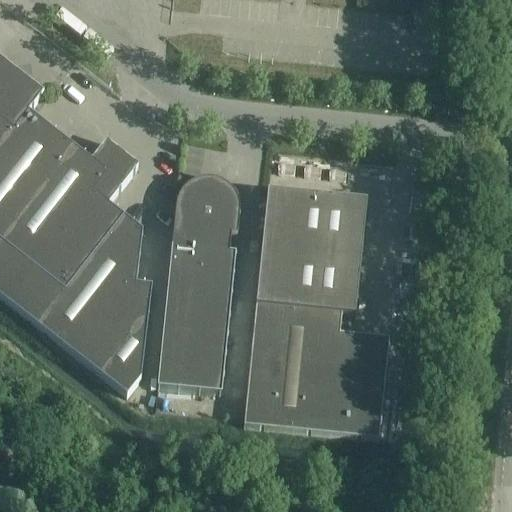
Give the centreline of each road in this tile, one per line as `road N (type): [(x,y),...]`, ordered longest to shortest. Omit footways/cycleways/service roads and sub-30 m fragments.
road 1 (unclassified): [(65,0),(196,101),(256,118),(511,146)]
road 2 (unknown): [(126,47),(158,13),(419,26),(442,0)]
